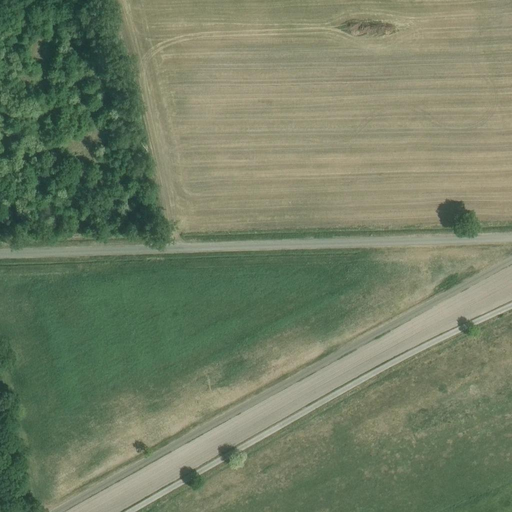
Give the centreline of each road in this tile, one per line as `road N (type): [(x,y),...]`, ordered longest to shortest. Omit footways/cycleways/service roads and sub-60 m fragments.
road 1 (unclassified): [(60,511),(511,261)]
road 2 (unclassified): [(0,255),(511,238)]
road 3 (unclassified): [(126,511),(511,305)]
